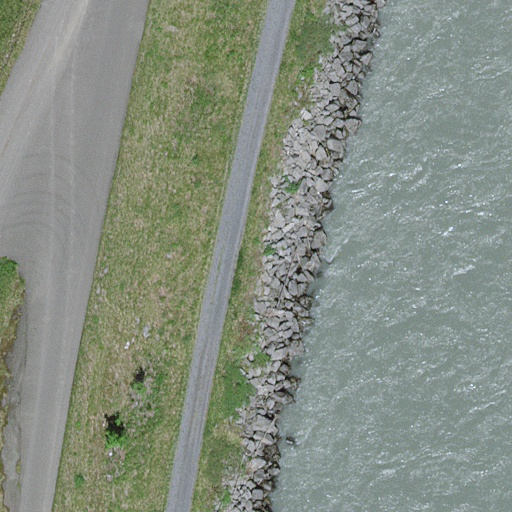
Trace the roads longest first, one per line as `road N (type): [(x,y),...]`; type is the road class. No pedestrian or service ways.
road 1 (track): [(176,511),(289,0)]
road 2 (track): [(99,0),(58,126),(59,301),(33,511)]
